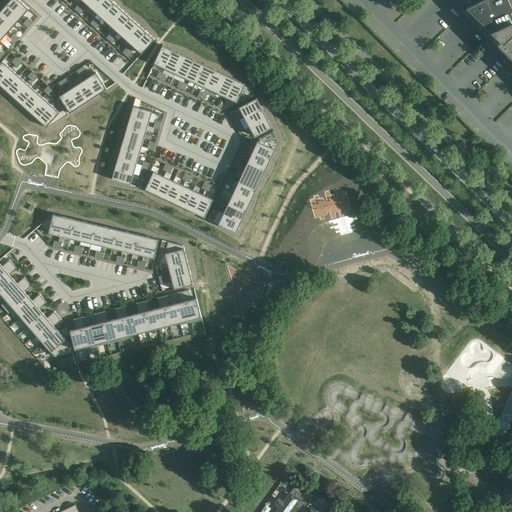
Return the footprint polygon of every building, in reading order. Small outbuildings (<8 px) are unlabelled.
[(19,0),(10,0),(7,4),(22,17),(29,9),(19,0)] [(93,10),(102,0),(87,0),(85,3),(93,10)] [(101,17),(114,3),(111,0),(102,0),(93,10),(101,17)] [(511,0),(484,0),(467,8),(500,41),(497,45),(511,59),(511,0)] [(109,25),(122,10),(114,3),(101,17),(109,25)] [(22,17),(7,4),(0,11),(0,12),(14,25),(22,17)] [(117,32),(130,17),(122,10),(109,25),(117,32)] [(0,26),(7,33),(14,25),(0,12),(0,26)] [(125,39),(138,24),(130,17),(117,32),(125,39)] [(133,46),(146,32),(138,24),(125,39),(133,46)] [(155,39),(146,32),(133,46),(142,54),(155,39)] [(165,68),(173,50),(162,45),(154,63),(165,68)] [(175,73),(184,55),(173,50),(165,68),(175,73)] [(185,78),(194,60),(184,55),(175,73),(185,78)] [(196,83),(204,65),(194,60),(185,78),(196,83)] [(0,80),(11,69),(3,61),(0,64),(0,80)] [(206,88),(214,70),(204,65),(196,83),(206,88)] [(0,85),(6,91),(19,76),(11,69),(0,80),(0,85)] [(216,92),(225,75),(214,70),(206,88),(216,92)] [(96,72),(86,79),(97,95),(107,89),(96,72)] [(227,97),(235,79),(225,75),(216,92),(227,97)] [(14,98),(27,83),(19,76),(6,91),(14,98)] [(97,95),(86,79),(77,85),(88,101),(97,95)] [(250,87),(235,79),(227,97),(240,103),(255,95),(250,87)] [(22,105),(35,90),(27,83),(14,98),(22,105)] [(88,101),(77,85),(68,90),(79,107),(88,101)] [(30,112),(43,98),(35,90),(22,105),(30,112)] [(79,107),(68,90),(59,97),(70,113),(79,107)] [(38,120),(51,105),(43,98),(30,112),(38,120)] [(244,117),(262,108),(256,98),(239,107),(244,117)] [(59,112),(51,105),(38,120),(47,128),(68,114),(64,109),(59,112)] [(152,112),(133,106),(130,117),(149,122),(152,112)] [(249,127),(267,117),(262,108),(244,117),(249,127)] [(146,133),(149,122),(130,117),(127,127),(146,133)] [(272,127),(267,117),(249,127),(255,137),(272,127)] [(143,143),(146,133),(127,127),(124,138),(143,143)] [(257,141),(253,151),(271,160),(279,141),(274,130),(259,138),(257,141)] [(140,153),(143,143),(124,138),(121,148),(140,153)] [(137,164),(140,153),(121,148),(118,158),(137,164)] [(24,149),(15,159),(38,179),(47,170),(24,149)] [(271,160),(253,151),(248,162),(266,170),(271,160)] [(134,174),(137,164),(118,158),(115,169),(134,174)] [(266,170),(248,162),(243,172),(261,180),(266,170)] [(131,185),(134,174),(115,169),(112,179),(131,185)] [(155,194),(164,177),(153,172),(145,190),(155,194)] [(261,180),(243,172),(238,182),(256,191),(261,180)] [(165,199),(174,181),(164,177),(155,194),(165,199)] [(175,204),(183,186),(174,181),(165,199),(175,204)] [(256,191),(238,182),(233,193),(251,201),(256,191)] [(185,208),(193,190),(183,186),(175,204),(185,208)] [(194,213),(203,195),(193,190),(185,208),(194,213)] [(251,201),(233,193),(228,203),(246,211),(251,201)] [(213,200),(203,195),(194,213),(205,218),(213,200)] [(246,211),(228,203),(224,213),(241,222),(246,211)] [(241,222),(224,213),(218,224),(236,232),(241,222)] [(52,214),(40,224),(41,225),(48,234),(59,236),(64,217),(52,214)] [(64,217),(59,236),(70,239),(74,219),(64,217)] [(74,219),(70,239),(80,241),(85,222),(74,219)] [(85,222),(80,241),(91,244),(95,224),(85,222)] [(95,224),(91,244),(101,246),(106,227),(95,224)] [(106,227),(101,246),(112,249),(116,229),(106,227)] [(116,229),(112,249),(122,251),(127,232),(116,229)] [(127,232),(122,251),(133,254),(137,234),(127,232)] [(137,234),(133,254),(143,256),(148,237),(137,234)] [(148,237),(143,256),(154,259),(159,240),(148,237)] [(168,242),(165,254),(168,266),(187,261),(183,245),(168,242)] [(0,275),(13,264),(10,260),(2,266),(0,263),(0,275)] [(187,261),(168,266),(171,278),(190,273),(187,261)] [(13,264),(0,275),(0,290),(13,279),(9,274),(17,268),(13,264)] [(190,273),(171,278),(174,290),(193,285),(190,273)] [(13,279),(0,290),(0,297),(4,302),(28,281),(24,277),(23,278),(17,283),(13,279)] [(28,281),(4,302),(6,301),(13,309),(28,296),(24,292),(32,285),(28,281)] [(189,290),(183,291),(191,322),(202,320),(202,319),(201,317),(197,298),(196,298),(191,299),(189,290)] [(180,302),(175,303),(181,325),(191,322),(183,291),(178,293),(180,302)] [(28,296),(13,309),(21,318),(43,298),(39,294),(38,295),(32,300),(28,296)] [(168,295),(162,297),(170,325),(180,323),(180,325),(181,325),(175,303),(170,305),(168,295)] [(159,307),(154,309),(159,328),(170,325),(162,297),(157,298),(159,307)] [(43,298),(21,318),(28,326),(43,313),(39,309),(47,302),(43,298)] [(147,301),(141,302),(149,331),(159,328),(154,309),(149,310),(147,301)] [(138,313),(133,314),(138,333),(149,331),(141,302),(136,303),(138,313)] [(126,306),(120,307),(128,338),(129,338),(128,336),(138,333),(133,314),(128,315),(126,306)] [(117,318),(112,319),(118,341),(128,338),(120,307),(115,309),(117,318)] [(43,313),(28,326),(36,335),(58,315),(54,311),(54,312),(47,318),(43,313)] [(105,311),(99,313),(107,344),(118,341),(112,319),(107,321),(105,311)] [(97,324),(91,325),(97,346),(107,344),(99,313),(94,314),(97,324)] [(58,315),(36,335),(43,343),(58,331),(54,326),(62,320),(58,315)] [(84,317),(79,318),(86,349),(97,346),(91,325),(86,326),(84,317)] [(76,329),(70,330),(75,349),(85,347),(86,349),(79,318),(73,319),(76,329)] [(58,331),(43,343),(55,357),(73,352),(71,345),(66,340),(58,331)] [(299,499),(302,495),(293,488),(290,493),(299,499)] [(289,511),(298,500),(289,494),(283,502),(279,498),(274,505),(278,508),(275,511),(289,511)] [(301,511),(306,504),(309,500),(302,495),(299,499),(301,501),(296,507),(301,511)] [(319,506),(309,500),(306,504),(315,511),(319,506)]
